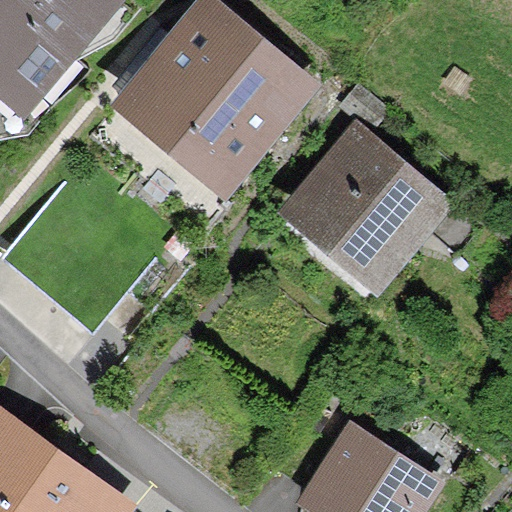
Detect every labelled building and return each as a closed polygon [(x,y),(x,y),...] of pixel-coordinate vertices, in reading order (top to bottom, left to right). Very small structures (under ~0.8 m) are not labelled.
[(0,0),(0,79),(30,105),(120,0),(0,0)] [(211,2),(128,104),(236,191),(318,88),(211,2)] [(388,105),(357,82),(343,102),(373,125),(388,105)] [(360,131),(293,213),(383,287),(451,204),(360,131)] [(85,164),(15,249),(106,323),(131,292),(155,311),(200,257),(85,164)] [(0,414),(0,511),(124,511),(131,502),(0,414)] [(308,423),(273,469),(299,489),(334,442),(308,423)] [(350,427),(307,498),(331,511),(418,511),(437,481),(350,427)]
